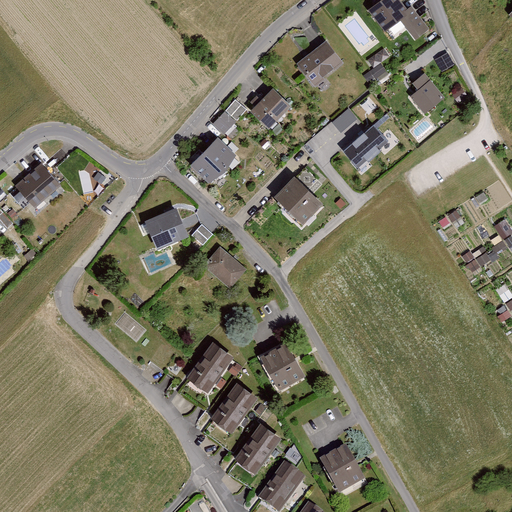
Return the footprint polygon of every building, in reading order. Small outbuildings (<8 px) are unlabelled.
[(403,0),(382,0),(366,12),(383,34),(403,19),(418,38),(431,28),(412,3),(408,6),(403,0)] [(327,40),(298,63),(317,87),(346,64),(327,40)] [(418,88),(410,96),(424,113),(444,95),(425,73),(414,83),(418,88)] [(273,87),(252,111),(273,129),(294,106),(273,87)] [(235,99),(226,111),(237,120),(246,109),(235,99)] [(348,108),(332,122),(340,132),(357,117),(348,108)] [(224,111),(212,123),(224,134),(236,122),(224,111)] [(349,142),(369,167),(402,137),(381,112),(349,142)] [(357,130),(363,125),(357,118),(351,123),(357,130)] [(192,164),(210,181),(235,155),(217,139),(192,164)] [(41,162),(14,187),(35,209),(61,185),(41,162)] [(295,174),(275,196),(306,224),(326,202),(295,174)] [(159,248),(190,236),(179,208),(148,220),(159,248)] [(202,223),(191,235),(203,245),(213,234),(202,223)] [(222,246),(205,265),(229,287),(246,268),(222,246)] [(185,377),(207,392),(233,355),(211,340),(185,377)] [(289,342),(261,356),(279,391),(307,377),(297,359),(289,342)] [(211,416),(232,431),(257,396),(236,381),(211,416)] [(235,460),(256,473),(257,473),(283,435),(260,421),(235,460)] [(347,448),(321,462),(340,496),(365,483),(356,465),(347,448)] [(258,499),(276,511),(282,511),(306,478),(284,462),(258,499)] [(511,511),(511,475),(505,479),(501,489),(511,511)]
